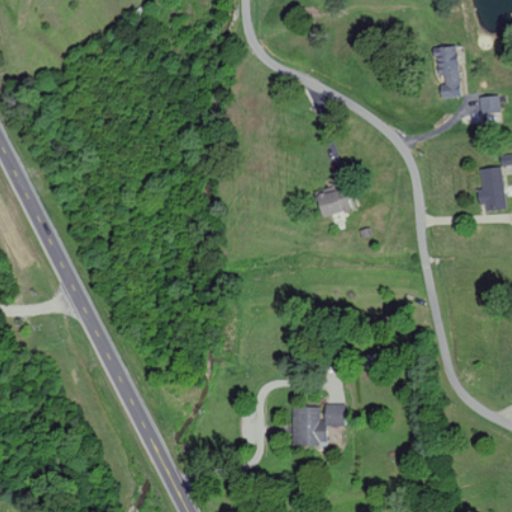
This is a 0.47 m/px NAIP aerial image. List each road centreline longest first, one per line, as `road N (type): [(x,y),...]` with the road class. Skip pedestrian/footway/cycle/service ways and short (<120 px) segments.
road 1 (residential): [(245,0),(250,37),(264,58),(366,114),(406,153),(454,380),(511,426)]
road 2 (primary): [(189,511),(0,140)]
